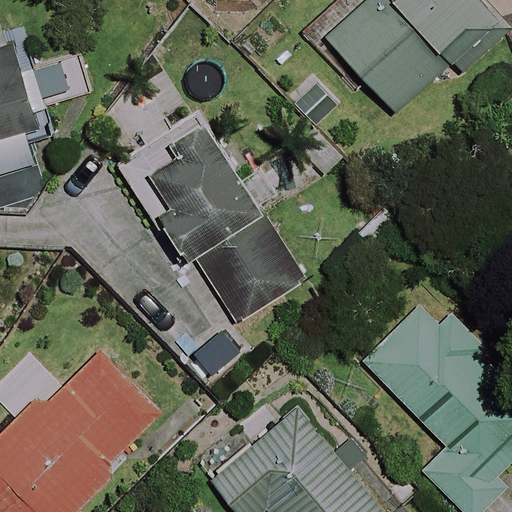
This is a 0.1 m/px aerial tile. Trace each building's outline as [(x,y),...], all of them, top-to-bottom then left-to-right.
[(359,0),(323,33),(393,113),(481,34),(492,46),(507,32),(478,0),(359,0)] [(0,145),(46,133),(22,42),(0,47),(0,145)] [(310,274),(197,115),(120,170),(169,239),(173,236),(237,326),(310,274)] [(416,470),(457,511),(482,511),(511,483),(511,373),(429,288),(357,358),(442,445),(416,470)] [(160,411),(95,349),(44,402),(38,397),(0,436),(0,505),(7,511),(74,511),(113,472),(107,467),(160,411)] [(385,511),(298,408),(211,481),(236,511),(258,511),(265,506),(270,511),(385,511)]
